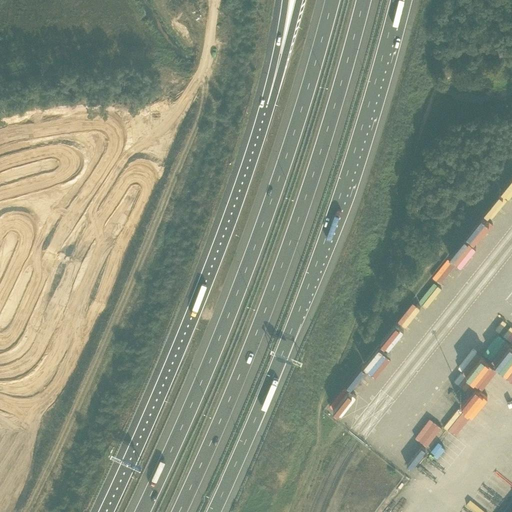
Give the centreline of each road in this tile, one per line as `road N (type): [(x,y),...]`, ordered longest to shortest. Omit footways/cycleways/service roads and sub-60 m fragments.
road 1 (track): [(221,0),(153,223),(24,511)]
road 2 (motorway): [(330,0),(245,268),(141,511)]
road 3 (motorway): [(211,511),(333,222),(397,0)]
road 4 (motorway): [(178,511),(298,226),(364,0)]
road 5 (track): [(322,449),(317,411),(384,246),(435,89),(511,71)]
road 6 (motorway): [(267,112),(231,219),(104,511)]
